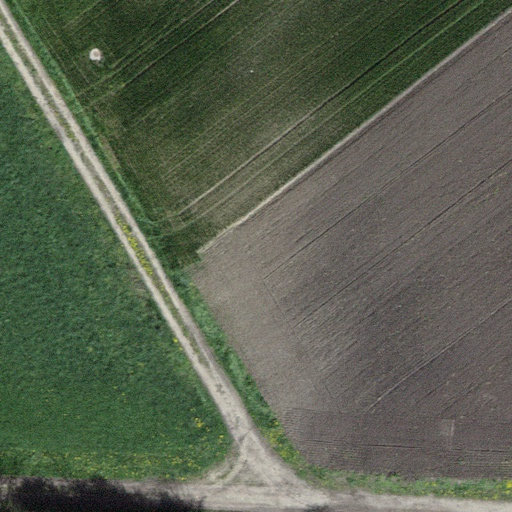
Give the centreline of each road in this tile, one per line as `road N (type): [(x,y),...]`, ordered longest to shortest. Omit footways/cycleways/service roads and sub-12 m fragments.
road 1 (track): [(282,502),(0,11)]
road 2 (track): [(0,487),(490,511)]
